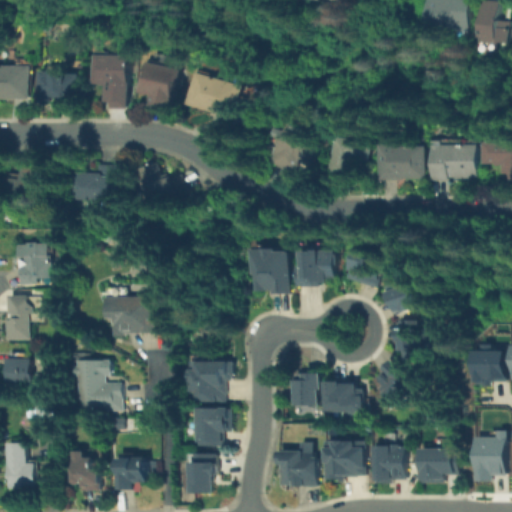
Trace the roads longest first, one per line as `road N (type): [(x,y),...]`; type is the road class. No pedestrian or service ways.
road 1 (residential): [(511,208),(309,208),(261,194),(164,136),(0,131)]
road 2 (residential): [(285,330),(320,338),(344,355),(360,354),(375,335),(370,315),(353,305),(285,330)]
road 3 (residential): [(285,330),(260,339),(250,511)]
road 4 (residential): [(465,511),(341,511)]
